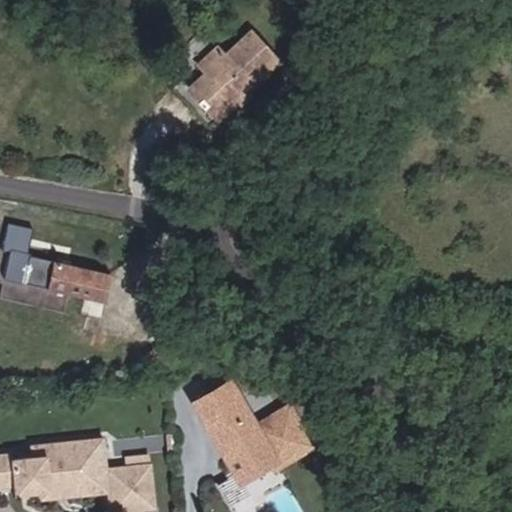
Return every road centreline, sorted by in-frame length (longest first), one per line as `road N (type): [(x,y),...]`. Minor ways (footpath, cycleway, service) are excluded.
road 1 (residential): [(378,511),(396,423),(383,374),(277,251),(236,225),(0,180)]
road 2 (track): [(424,0),(210,221)]
